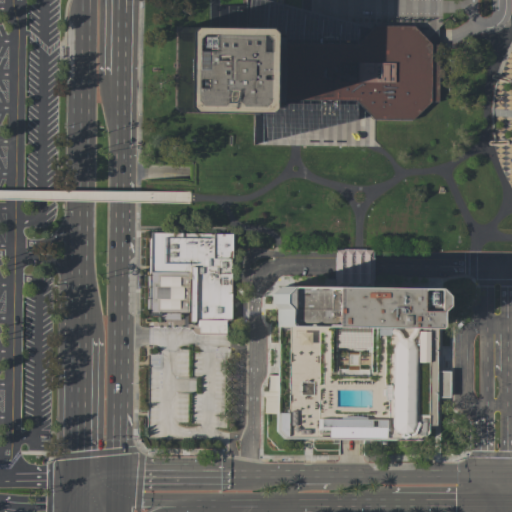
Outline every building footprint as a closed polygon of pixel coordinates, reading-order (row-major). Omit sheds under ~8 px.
[(189,23),(182,30),(180,106),(187,113),(257,115),(262,110),(282,110),(282,100),(283,43),(284,37),(268,37),(268,29),(262,23),(189,23)] [(283,43),(350,44),(366,25),(405,26),(423,44),(424,102),(406,120),(366,118),(349,101),(282,100),(283,43)] [(150,234),(233,234),(231,322),(191,321),(192,291),(176,282),(149,282),(150,234)] [(438,288),(368,288),(369,249),(331,249),(331,287),(274,286),(266,294),(265,308),(271,316),(271,326),(265,326),(264,396),(261,396),(261,413),(271,413),(271,425),(280,434),(323,435),(323,441),(416,442),(423,435),(423,427),(430,427),(431,398),(446,398),(446,371),(442,371),(442,358),(433,357),(433,328),(439,329),(440,312),(447,305),(445,296),(438,288)] [(147,438),(192,437),(187,429),(182,429),(183,427),(183,417),(181,413),(175,409),(175,411),(167,406),(170,402),(182,401),(175,397),(163,390),(160,385),(172,385),(174,382),(162,382),(160,379),(160,359),(148,352),(148,374),(154,371),(158,364),(158,374),(154,376),(152,381),(146,381),(147,438)]
